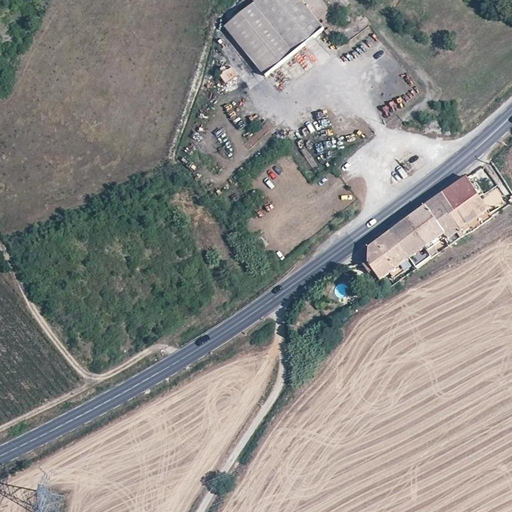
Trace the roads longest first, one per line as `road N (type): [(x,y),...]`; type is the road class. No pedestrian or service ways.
road 1 (primary): [(511,113),(212,339),(0,454)]
road 2 (track): [(279,294),(277,387),(198,511)]
